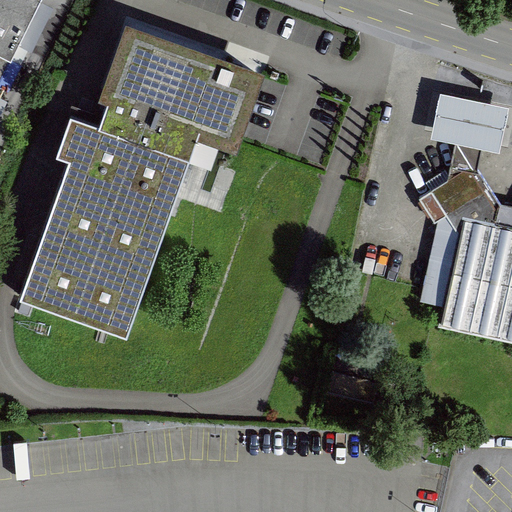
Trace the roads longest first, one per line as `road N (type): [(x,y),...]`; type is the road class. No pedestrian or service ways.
road 1 (unknown): [(116,0),(372,86)]
road 2 (primary): [(370,0),(511,46)]
